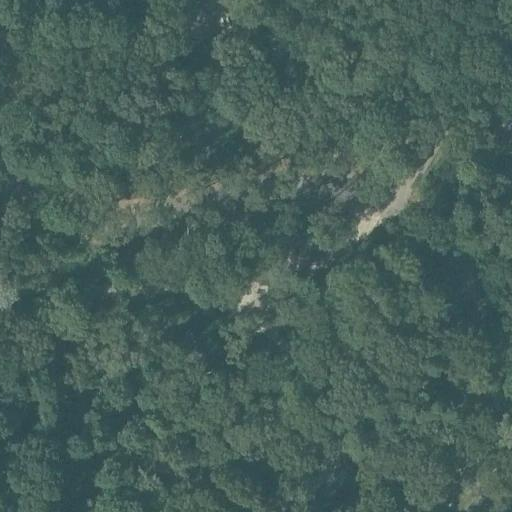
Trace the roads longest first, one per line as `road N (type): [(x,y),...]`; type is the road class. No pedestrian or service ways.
road 1 (unclassified): [(0,182),(30,205),(100,226),(264,194),(394,194),(511,11)]
road 2 (unknown): [(143,0),(0,22)]
